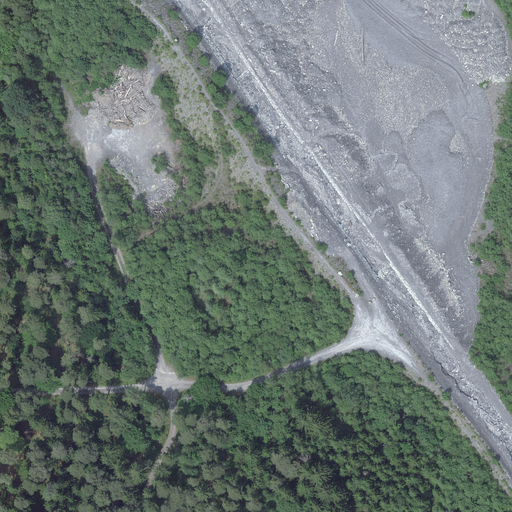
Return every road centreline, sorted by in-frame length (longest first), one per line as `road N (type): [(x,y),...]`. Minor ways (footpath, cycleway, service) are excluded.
road 1 (track): [(0,392),(251,383),(385,325)]
road 2 (track): [(156,68),(98,142),(90,175),(168,387)]
road 3 (track): [(139,511),(171,436),(168,387)]
